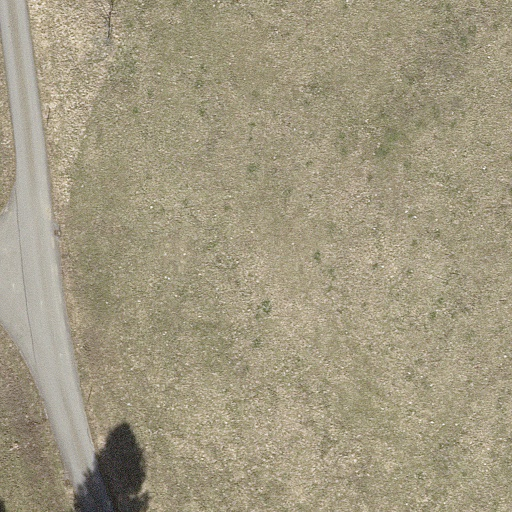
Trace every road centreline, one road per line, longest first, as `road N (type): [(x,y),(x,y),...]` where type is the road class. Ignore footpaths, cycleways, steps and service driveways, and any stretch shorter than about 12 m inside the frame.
road 1 (unclassified): [(39,326),(6,0)]
road 2 (unclassified): [(89,511),(39,326)]
